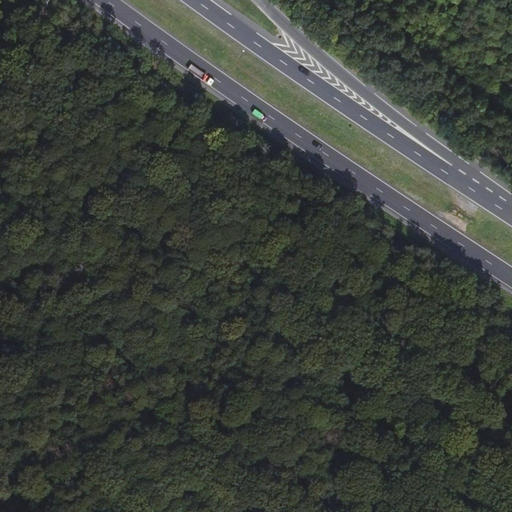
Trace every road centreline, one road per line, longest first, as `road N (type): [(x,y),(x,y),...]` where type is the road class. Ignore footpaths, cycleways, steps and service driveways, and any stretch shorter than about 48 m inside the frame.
road 1 (trunk): [(107,0),(511,278)]
road 2 (trunk): [(452,174),(196,0)]
road 3 (trunk): [(452,174),(447,157),(252,0)]
